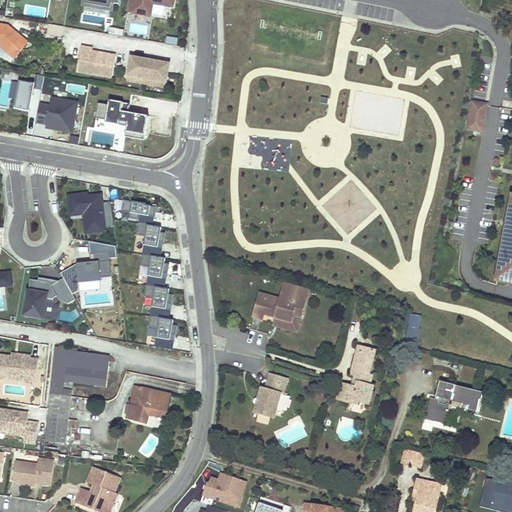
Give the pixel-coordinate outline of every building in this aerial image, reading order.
[(84,0),(84,5),(110,9),(111,4),(118,5),(118,0),(84,0)] [(172,9),(173,0),(128,0),(127,13),(150,18),(152,5),(172,9)] [(9,26),(0,24),(0,45),(1,43),(4,44),(18,56),(29,43),(9,26)] [(48,24),(48,35),(63,36),(64,25),(48,24)] [(123,30),(110,27),(109,34),(122,36),(123,30)] [(18,56),(4,44),(1,43),(0,45),(15,59),(18,56)] [(111,80),(115,57),(106,56),(105,60),(98,58),(99,54),(92,53),(92,50),(81,48),(76,73),(92,76),(93,71),(103,73),(102,78),(111,80)] [(166,84),(169,66),(165,65),(158,64),(159,61),(142,58),(141,60),(135,59),(130,59),(127,77),(137,79),(136,84),(155,87),(156,82),(166,84)] [(34,82),(20,79),(14,109),(29,112),(34,89),(41,91),(43,77),(35,75),(34,82)] [(54,127),(53,130),(72,133),(77,103),(51,98),(49,106),(39,104),(35,123),(46,125),(54,127)] [(143,141),(147,117),(127,114),(128,105),(108,102),(107,107),(100,105),(97,120),(105,121),(104,124),(126,127),(124,138),(143,141)] [(474,102),(473,105),(484,107),(479,131),(483,132),(488,105),(474,102)] [(468,129),(479,131),(484,107),(473,105),(468,129)] [(276,157),(278,141),(251,137),(249,154),(276,157)] [(87,195),(68,197),(70,216),(83,215),(85,234),(105,232),(105,229),(113,228),(110,203),(101,204),(101,197),(87,198),(87,195)] [(123,202),(122,212),(130,213),(129,219),(138,221),(139,215),(154,217),(155,208),(145,207),(145,205),(123,202)] [(511,205),(510,205),(507,222),(511,223),(510,228),(507,228),(506,233),(505,233),(503,242),(507,243),(505,255),(501,255),(498,271),(500,271),(503,272),(501,282),(511,283),(511,205)] [(160,229),(138,225),(136,236),(145,237),(144,246),(157,248),(158,243),(163,243),(164,234),(159,234),(160,229)] [(78,284),(100,282),(99,276),(110,275),(108,259),(117,259),(116,248),(88,243),(89,255),(94,255),(94,263),(76,265),(78,284)] [(165,260),(143,256),(141,267),(150,268),(149,277),(162,279),(163,274),(167,274),(169,265),(164,265),(165,260)] [(0,287),(10,286),(9,273),(0,274),(0,287)] [(45,299),(51,300),(56,297),(57,300),(67,305),(75,300),(63,279),(57,282),(38,279),(38,282),(30,280),(24,316),(42,319),(45,299)] [(308,292),(283,285),(279,300),(264,296),(262,305),(256,304),(252,318),(261,321),(263,316),(274,319),(290,324),(292,316),(301,319),(308,292)] [(170,291),(148,287),(146,298),(155,299),(153,307),(167,310),(167,304),(172,305),(174,296),(169,295),(170,291)] [(262,305),(264,296),(259,294),(256,304),(262,305)] [(411,314),(411,312),(405,311),(401,322),(405,322),(402,341),(406,342),(411,314)] [(422,316),(411,314),(406,342),(405,346),(419,349),(422,316)] [(290,324),(274,319),(272,327),(296,334),(301,319),(292,316),(290,324)] [(173,321),(151,318),(149,328),(158,330),(157,338),(170,340),(171,335),(175,336),(177,327),(172,326),(173,321)] [(72,397),(72,394),(73,392),(61,390),(62,381),(105,387),(108,357),(77,353),(69,352),(70,349),(55,347),(50,394),(70,397),(72,397)] [(365,349),(360,348),(355,366),(352,377),(356,378),(360,379),(357,390),(353,388),(342,386),(338,402),(358,408),(359,404),(370,406),(375,388),(372,387),(374,377),(371,377),(373,371),(378,352),(376,352),(365,349)] [(11,357),(0,356),(0,378),(36,383),(38,360),(30,359),(11,357)] [(288,380),(270,375),(266,390),(261,388),(258,399),(257,401),(260,401),(259,405),(256,405),(253,415),(273,420),(274,416),(278,405),(280,398),(281,394),(284,395),(288,380)] [(451,407),(450,406),(449,406),(450,400),(469,406),(467,411),(476,413),(480,401),(481,401),(483,394),(440,382),(437,396),(440,397),(439,401),(435,400),(431,399),(425,420),(446,425),(451,407)] [(143,388),(135,386),(130,404),(138,406),(143,388)] [(125,415),(127,415),(128,416),(127,418),(146,423),(149,415),(165,419),(170,395),(143,388),(138,406),(130,404),(130,406),(128,405),(125,415)] [(70,397),(50,394),(45,440),(65,443),(70,397)] [(29,410),(0,406),(0,431),(25,435),(24,441),(36,443),(39,420),(28,419),(29,410)] [(414,452),(406,450),(402,465),(410,467),(414,452)] [(309,467),(313,453),(307,452),(305,459),(299,457),(298,460),(297,463),(309,467)] [(423,455),(414,452),(410,467),(420,469),(423,455)] [(41,482),(40,484),(51,486),(55,461),(39,459),(38,465),(31,464),(30,467),(23,466),(24,463),(16,462),(13,480),(20,481),(20,484),(35,486),(36,483),(36,481),(41,482)] [(82,488),(76,503),(98,511),(110,511),(118,494),(114,492),(120,478),(93,467),(87,483),(94,486),(97,487),(95,494),(92,492),(82,488)] [(496,481),(487,478),(480,506),(507,511),(511,511),(511,476),(498,473),(496,481)] [(246,482),(223,474),(221,481),(212,478),(210,484),(207,483),(203,495),(238,507),(246,482)] [(435,511),(442,486),(417,480),(414,494),(418,495),(416,503),(413,511),(435,511)] [(283,511),(259,503),(256,511),(283,511)] [(343,511),(344,508),(304,503),(303,511),(343,511)]
